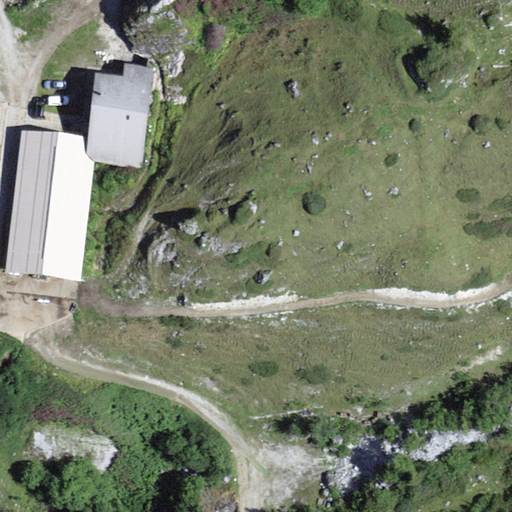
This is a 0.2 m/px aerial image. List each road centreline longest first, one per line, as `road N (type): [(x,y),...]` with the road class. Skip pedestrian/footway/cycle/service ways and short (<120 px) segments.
road 1 (track): [(0,307),(53,355),(194,401),(242,453),(246,511)]
road 2 (track): [(15,89),(180,0)]
road 3 (track): [(15,89),(0,266)]
